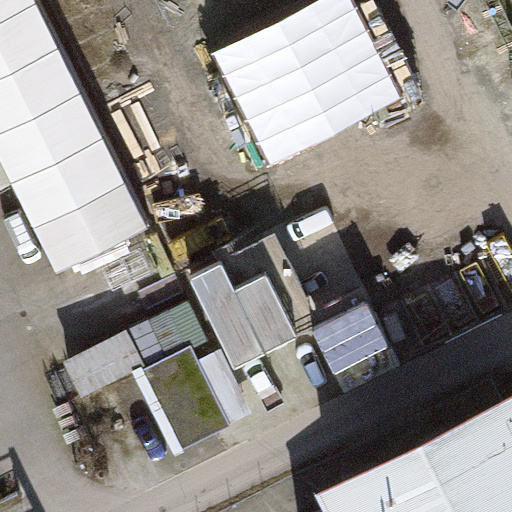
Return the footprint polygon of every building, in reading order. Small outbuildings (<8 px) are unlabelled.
[(42,0),(0,0),(0,144),(60,265),(152,220),(42,0)] [(359,0),(189,0),(271,160),(406,92),(359,0)] [(227,418),(191,346),(142,371),(177,442),(227,418)] [(480,440),(511,424),(511,377),(319,474),(331,498),(474,427),(480,440)] [(338,511),(335,511),(511,511),(511,424),(480,440),(474,427),(331,498),(338,511)]
